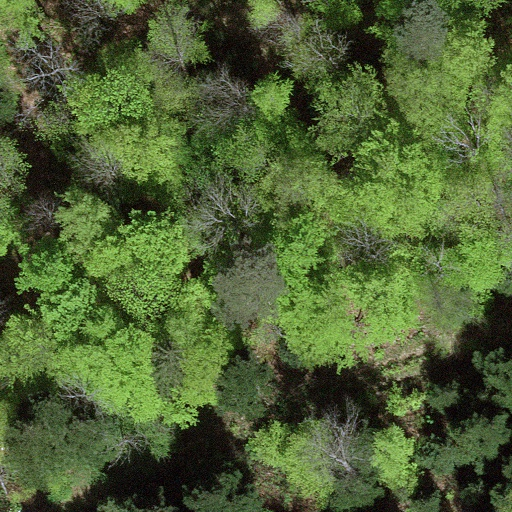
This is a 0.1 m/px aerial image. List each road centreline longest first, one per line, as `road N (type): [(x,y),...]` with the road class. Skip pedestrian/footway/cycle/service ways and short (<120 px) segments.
road 1 (track): [(58,511),(247,422),(511,336)]
road 2 (track): [(11,0),(37,254),(0,402)]
